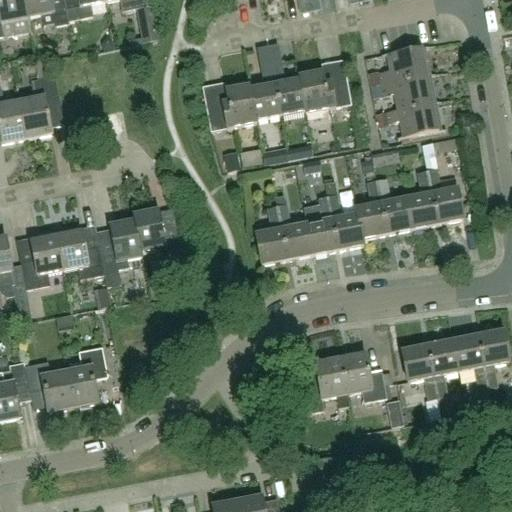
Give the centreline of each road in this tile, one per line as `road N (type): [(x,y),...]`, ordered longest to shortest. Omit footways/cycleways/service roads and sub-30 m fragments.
road 1 (residential): [(511,287),(285,318),(263,327),(217,372)]
road 2 (residential): [(202,53),(476,2)]
road 3 (residential): [(217,372),(154,430),(109,455),(3,477)]
road 4 (residential): [(511,230),(476,2)]
road 5 (residential): [(250,472),(53,511)]
road 6 (residential): [(0,198),(152,168)]
